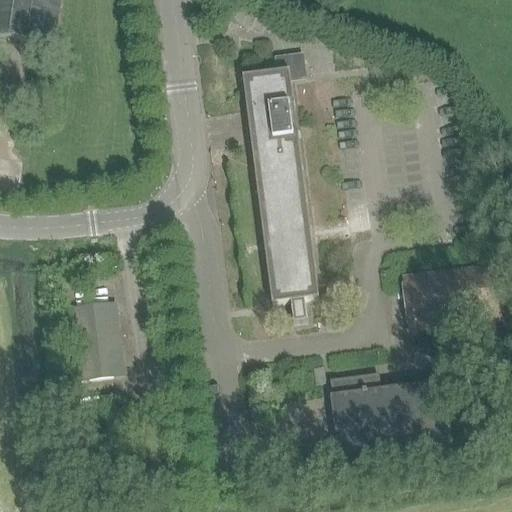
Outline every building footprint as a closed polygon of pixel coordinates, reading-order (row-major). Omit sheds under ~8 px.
[(0,0),(0,39),(7,41),(53,47),(60,0),(0,0)] [(270,10),(241,0),(231,0),(223,21),(261,35),(270,10)] [(289,74),(265,77),(243,80),(272,308),(291,305),(293,327),(308,325),(305,304),(319,302),(289,74)] [(511,328),(511,266),(403,280),(410,334),(502,323),(503,329),(511,328)] [(72,317),(79,379),(123,373),(116,312),(72,317)] [(330,401),(337,452),(338,459),(448,445),(440,387),(380,394),(378,378),(331,384),(333,400),(330,401)]
